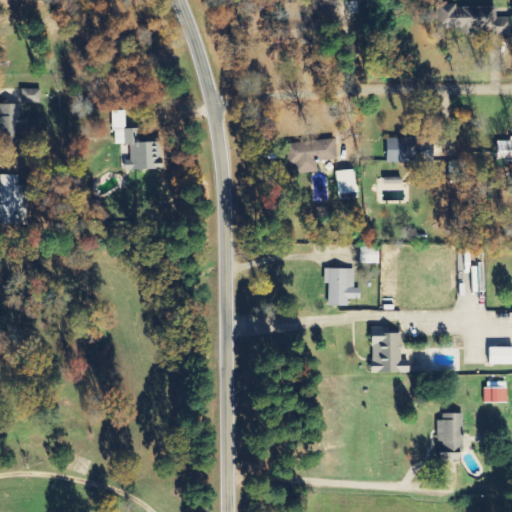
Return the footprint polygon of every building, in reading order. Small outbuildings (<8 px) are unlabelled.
[(297,45),(321,44),(320,19),(312,19),(312,3),(288,3),(289,22),(296,21),(297,45)] [(496,6),(437,6),(437,32),(511,32),(511,17),(496,18),(496,6)] [(23,104),(41,104),(41,89),(22,90),(23,104)] [(0,150),(19,150),(19,122),(28,122),(28,116),(20,116),(20,105),(0,105),(0,150)] [(115,144),(131,144),(131,160),(127,161),(127,169),(163,169),(162,137),(140,138),(140,128),(127,128),(126,110),(114,110),(115,144)] [(422,159),(422,137),(386,138),(387,163),(411,162),(411,160),(422,159)] [(295,144),(299,174),(318,171),(316,162),(337,159),(334,138),(295,144)] [(339,195),(359,192),(356,169),(336,172),(339,195)] [(26,186),(19,185),(19,175),(0,174),(0,223),(25,224),(26,186)] [(377,264),(377,255),(360,254),(360,263),(377,264)] [(328,306),(348,306),(348,300),(360,300),(360,288),(354,288),(354,269),(324,269),(324,283),(329,283),(328,306)] [(400,333),(385,333),(385,329),(371,330),(373,373),(410,372),(410,361),(401,361),(400,333)] [(511,347),(490,347),(490,364),(511,365),(511,347)] [(507,402),(506,382),(484,382),(485,403),(507,402)] [(440,461),(463,461),(462,413),(438,414),(438,442),(439,442),(440,461)]
